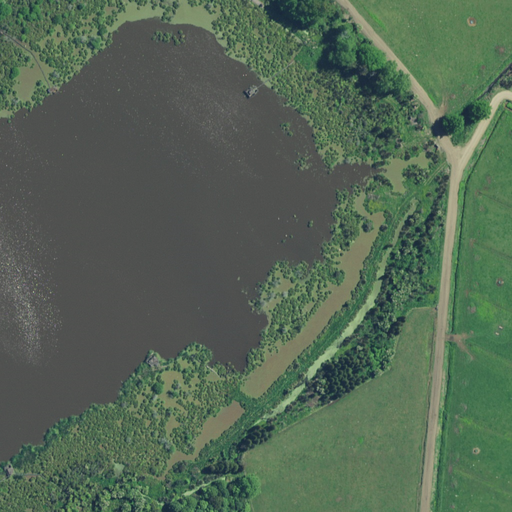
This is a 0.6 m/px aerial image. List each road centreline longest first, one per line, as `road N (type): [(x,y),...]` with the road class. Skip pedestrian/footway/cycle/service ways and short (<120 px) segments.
road 1 (track): [(511,100),(500,95),(467,172),(430,511)]
road 2 (track): [(346,0),(443,103),(467,172)]
